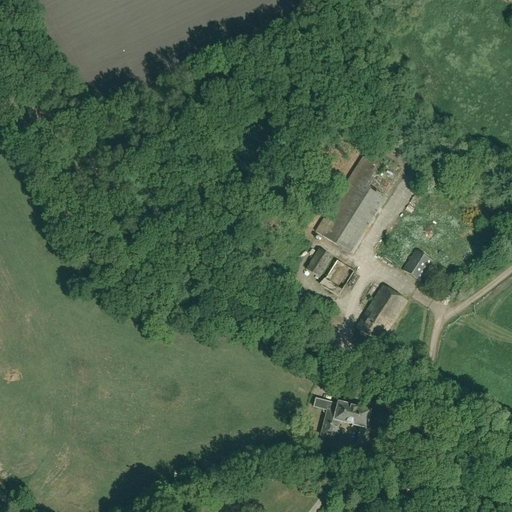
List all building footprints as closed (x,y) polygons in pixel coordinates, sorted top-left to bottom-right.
[(349,254),(376,205),(377,206),(381,199),(367,191),(336,247),(349,254)] [(334,245),(346,224),(333,216),(320,236),(334,245)] [(333,258),(318,249),(306,270),(319,279),(333,258)] [(420,281),(433,261),(416,251),(403,270),(420,281)] [(338,297),(354,272),(337,261),(321,286),(338,297)] [(407,302),(383,287),(356,328),(380,343),(407,302)] [(351,424),(355,408),(339,404),(339,405),(316,399),(314,407),(323,410),(326,416),(321,436),(335,440),(340,422),(351,424)] [(370,412),(355,408),(351,424),(361,427),(357,445),(366,448),(372,425),(367,424),(368,421),(391,427),(393,419),(370,413),(370,412)]
